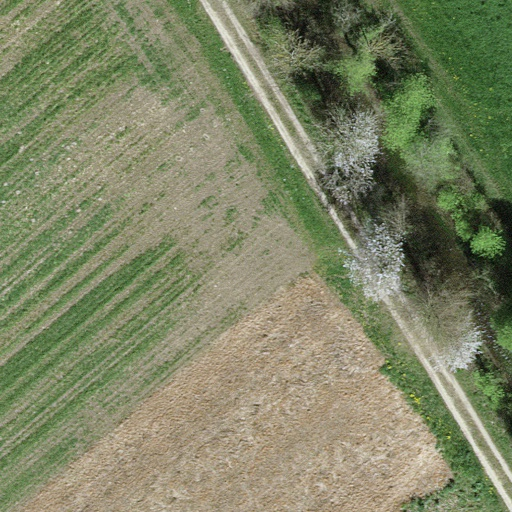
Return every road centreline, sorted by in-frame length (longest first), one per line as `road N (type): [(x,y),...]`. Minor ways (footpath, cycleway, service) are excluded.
road 1 (track): [(218,0),(511,478)]
road 2 (track): [(379,0),(511,214)]
